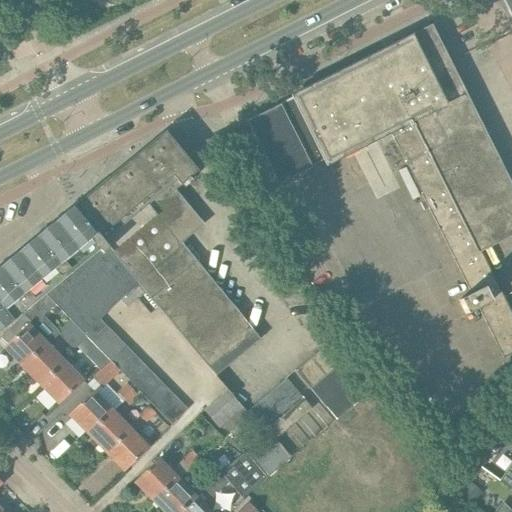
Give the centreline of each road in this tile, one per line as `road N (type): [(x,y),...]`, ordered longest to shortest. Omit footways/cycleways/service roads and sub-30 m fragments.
road 1 (tertiary): [(88,133),(359,0)]
road 2 (tertiary): [(267,0),(71,98)]
